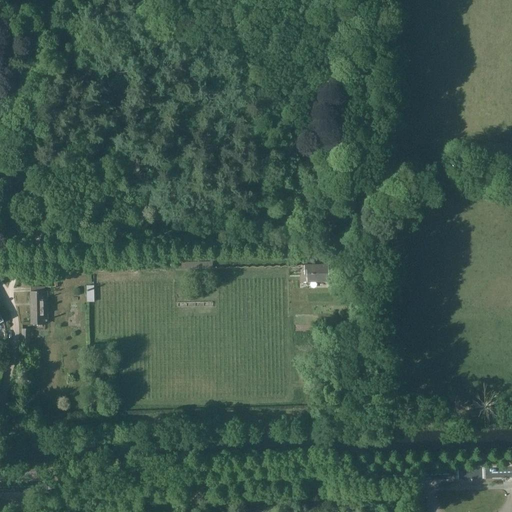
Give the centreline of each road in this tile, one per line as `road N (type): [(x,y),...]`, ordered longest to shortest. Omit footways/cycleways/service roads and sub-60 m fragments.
road 1 (tertiary): [(511,474),(6,490)]
road 2 (track): [(511,165),(441,163),(361,213),(290,214),(207,232),(50,237)]
road 3 (unclassified): [(0,279),(15,315),(6,490)]
road 4 (track): [(0,153),(32,72),(38,0)]
